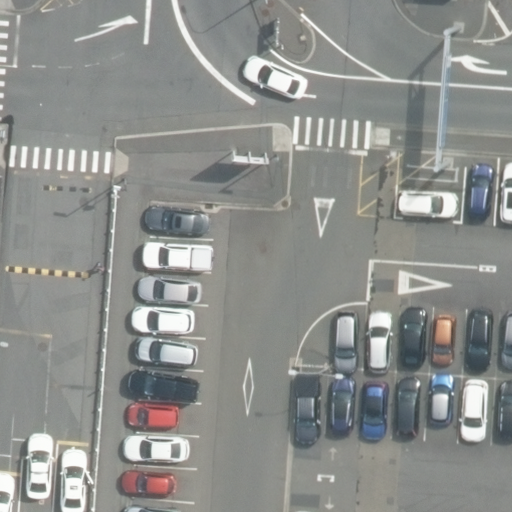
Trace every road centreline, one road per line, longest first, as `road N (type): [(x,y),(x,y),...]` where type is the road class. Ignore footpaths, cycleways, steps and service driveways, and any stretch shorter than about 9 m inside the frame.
road 1 (unclassified): [(511,111),(328,97),(289,85),(235,49),(207,0)]
road 2 (unclassified): [(511,67),(419,57),(381,34),(355,0)]
